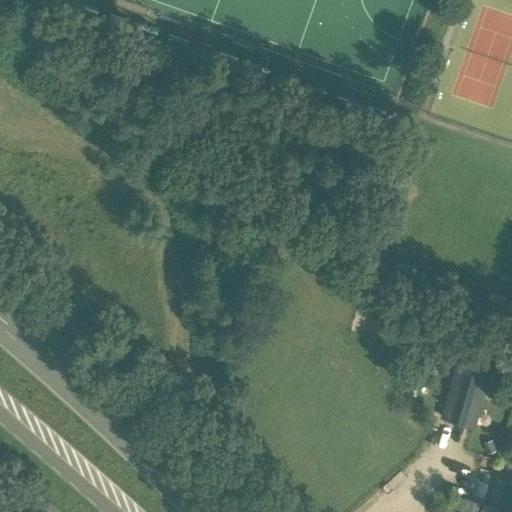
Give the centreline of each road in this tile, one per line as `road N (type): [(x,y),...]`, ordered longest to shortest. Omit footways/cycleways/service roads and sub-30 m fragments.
road 1 (primary): [(196,511),(0,326)]
road 2 (primary): [(0,415),(113,511)]
